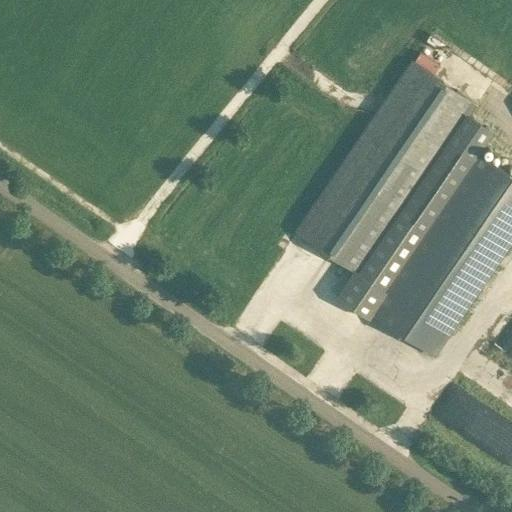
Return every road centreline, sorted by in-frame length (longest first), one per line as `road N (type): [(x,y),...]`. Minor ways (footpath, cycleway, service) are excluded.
road 1 (unclassified): [(476,511),(0,182)]
road 2 (track): [(325,0),(113,261)]
